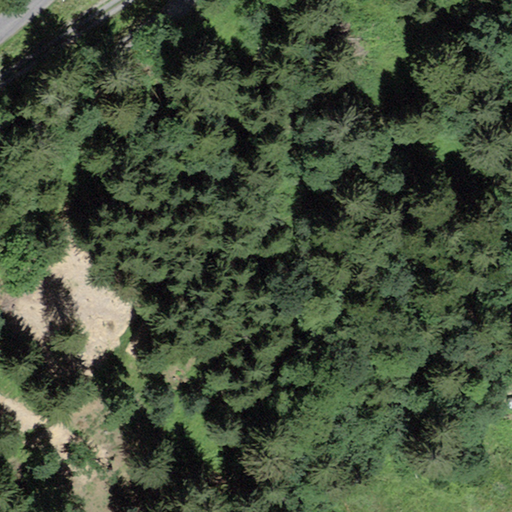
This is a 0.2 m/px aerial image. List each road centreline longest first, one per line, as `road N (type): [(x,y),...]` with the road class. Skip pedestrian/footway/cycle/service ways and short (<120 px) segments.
road 1 (track): [(182,0),(106,61),(0,233)]
road 2 (track): [(0,78),(126,0)]
